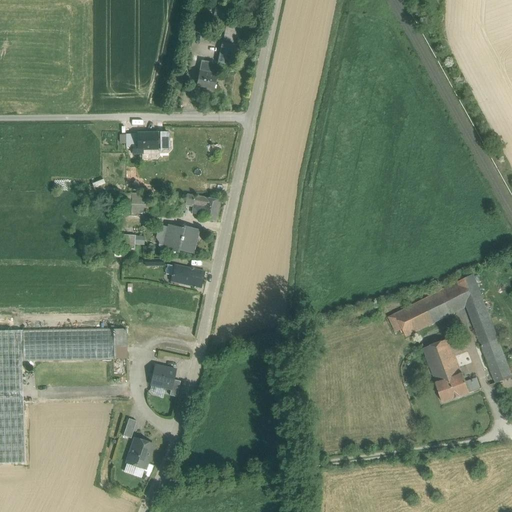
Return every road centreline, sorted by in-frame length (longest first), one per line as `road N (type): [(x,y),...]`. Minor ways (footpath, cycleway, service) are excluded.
road 1 (unclassified): [(278,0),(205,327),(142,511)]
road 2 (track): [(156,486),(501,437),(507,421),(472,339)]
road 3 (track): [(253,118),(0,116)]
